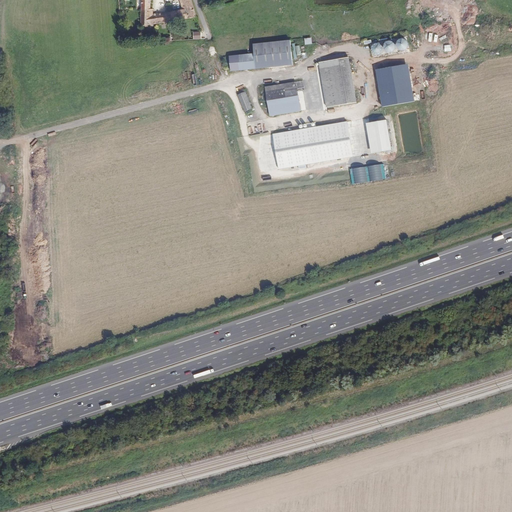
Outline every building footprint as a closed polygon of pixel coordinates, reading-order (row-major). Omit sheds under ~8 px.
[(168,23),(166,13),(153,15),(153,9),(149,9),(149,0),(140,0),(140,26),(168,23)] [(197,18),(191,0),(180,0),(183,10),(171,12),(170,9),(166,10),(166,13),(168,23),(197,18)] [(403,42),(401,41),(398,42),(396,44),(395,47),(395,49),(397,52),(399,53),(402,53),(404,52),(406,49),(406,46),(405,44),(403,42)] [(291,45),(290,42),(253,45),(254,55),(256,69),(293,66),(292,60),(291,45)] [(391,44),(388,44),(385,44),(383,46),(382,49),(383,52),(384,54),(387,55),(390,55),(392,54),(394,51),(394,49),(393,46),(391,44)] [(379,46),(376,46),(373,46),(371,48),(370,51),(371,54),(372,56),(375,57),(378,57),(380,56),(382,54),(382,51),(381,48),(379,46)] [(256,69),(254,55),(230,57),(231,72),(256,69)] [(357,104),(351,62),(321,66),(327,108),(357,104)] [(415,102),(410,68),(378,72),(384,108),(415,102)] [(300,112),(296,83),(265,88),(270,117),(300,112)] [(252,110),(244,89),(236,92),(244,113),(252,110)] [(387,119),(367,123),(372,153),(392,150),(387,119)] [(347,121),(273,133),(278,169),(354,156),(347,121)]
